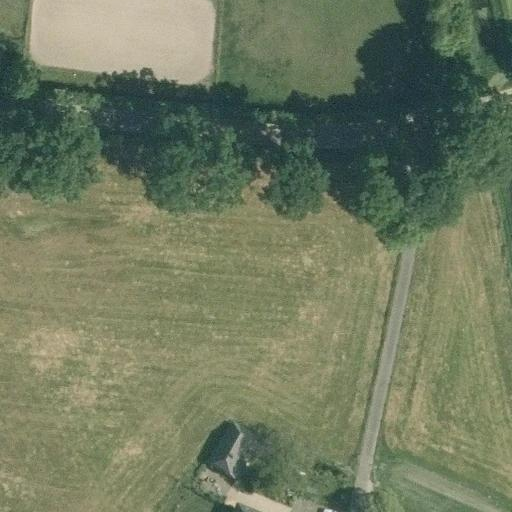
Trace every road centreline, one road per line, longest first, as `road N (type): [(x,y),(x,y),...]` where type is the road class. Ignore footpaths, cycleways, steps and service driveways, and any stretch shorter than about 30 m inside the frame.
road 1 (tertiary): [(0,109),(296,136),(348,135),(511,104)]
road 2 (track): [(357,511),(407,253),(416,123)]
